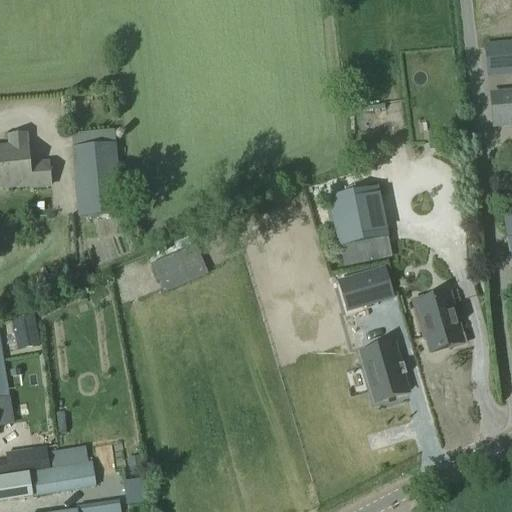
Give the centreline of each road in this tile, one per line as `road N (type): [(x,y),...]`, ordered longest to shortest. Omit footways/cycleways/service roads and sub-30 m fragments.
road 1 (unclassified): [(511,411),(465,0)]
road 2 (tertiary): [(368,511),(511,442)]
